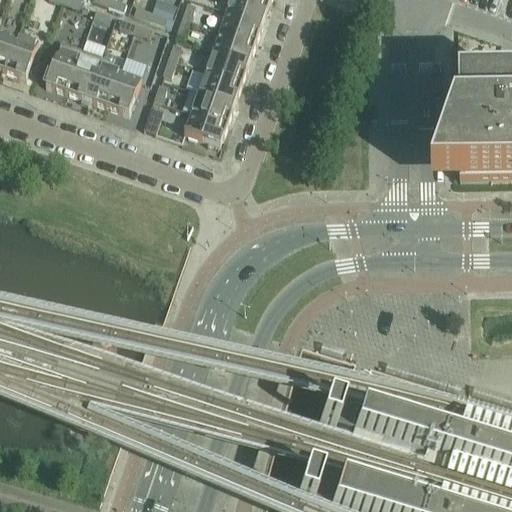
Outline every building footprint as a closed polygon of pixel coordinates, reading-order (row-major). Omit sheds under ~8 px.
[(67,3),(57,0),(50,0),(48,6),(64,11),(67,3)] [(85,0),(84,0),(67,0),(67,3),(82,8),(85,0)] [(96,0),(93,8),(109,14),(112,5),(96,0)] [(271,11),(239,0),(233,0),(227,19),(264,31),(271,11)] [(274,0),(239,0),(271,11),(274,0)] [(82,8),(67,3),(64,11),(79,17),(82,8)] [(127,11),(112,5),(109,14),(124,19),(127,11)] [(196,13),(188,10),(183,26),(191,29),(196,13)] [(137,14),(134,22),(150,28),(152,19),(137,14)] [(112,23),(96,18),(93,26),(109,31),(112,23)] [(168,25),(152,19),(150,28),(165,33),(168,25)] [(264,31),(227,19),(220,39),(257,52),(264,31)] [(191,29),(183,26),(177,41),(186,44),(191,29)] [(137,32),(122,27),(119,35),(134,40),(137,32)] [(153,37),(137,32),(134,40),(150,46),(153,37)] [(18,43),(0,36),(0,77),(5,80),(18,43)] [(257,52),(220,39),(213,59),(250,72),(257,52)] [(39,51),(18,43),(5,80),(27,87),(39,51)] [(61,50),(50,82),(46,94),(67,101),(83,57),(61,50)] [(182,54),(174,51),(168,67),(177,69),(182,54)] [(83,57),(67,101),(88,108),(100,72),(101,72),(104,65),(83,57)] [(250,72),(213,59),(206,80),(242,92),(250,72)] [(499,73),(503,64),(493,61),(490,70),(499,73)] [(177,69),(168,67),(163,82),(171,85),(177,69)] [(121,79),(101,72),(100,72),(88,108),(108,115),(121,79)] [(142,86),(121,79),(108,115),(129,123),(142,86)] [(242,92),(206,80),(199,100),(235,113),(242,92)] [(511,187),(511,90),(458,92),(458,95),(459,121),(454,121),(431,189),(511,187)] [(159,92),(154,107),(162,110),(168,95),(159,92)] [(235,113),(199,100),(192,121),(228,133),(235,113)] [(164,118),(152,113),(144,137),(156,141),(164,118)] [(228,133),(192,121),(184,142),(221,155),(228,133)] [(326,431),(343,436),(351,439),(380,448),(367,495),(336,487),(311,480),(303,508),(317,511),(511,511),(511,463),(357,417),(333,409),(332,410),(326,431)]
